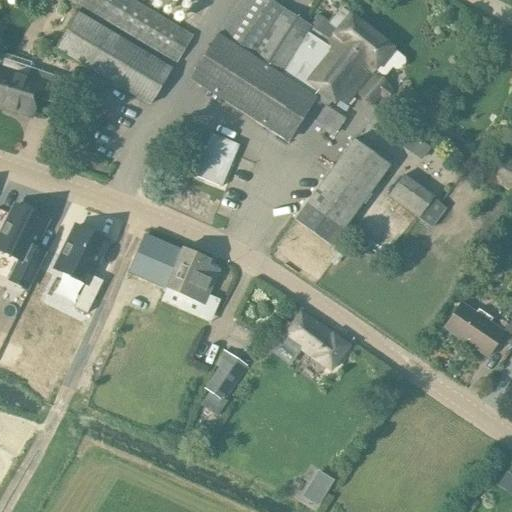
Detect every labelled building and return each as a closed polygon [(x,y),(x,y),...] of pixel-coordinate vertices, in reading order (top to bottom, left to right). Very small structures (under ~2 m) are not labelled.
[(66,0),(176,65),(193,36),(132,0),(66,0)] [(265,0),(238,0),(217,35),(188,80),(286,142),(314,97),(327,107),(331,102),(335,106),(339,102),(345,105),(373,70),(383,78),(391,69),(394,71),(397,71),(399,70),(402,69),(405,64),(404,59),(390,49),(350,16),(338,30),(317,16),(310,28),(265,0)] [(78,14),(56,50),(149,106),(171,69),(78,14)] [(0,106),(18,112),(18,111),(31,116),(37,99),(53,104),(61,79),(30,69),(32,62),(6,54),(0,56),(0,106)] [(374,74),(356,95),(372,107),(381,97),(386,101),(395,91),(390,86),(374,74)] [(193,176),(221,188),(238,146),(210,135),(193,176)] [(353,140),(305,206),(294,220),(331,247),(390,167),(353,140)] [(511,160),(506,156),(490,181),(511,194),(511,160)] [(403,175),(387,198),(417,220),(434,197),(403,175)] [(16,205),(0,237),(0,251),(19,261),(8,283),(25,291),(43,253),(33,248),(46,220),(33,214),(36,209),(23,203),(21,208),(16,205)] [(76,226),(55,270),(85,284),(73,308),(86,314),(102,281),(90,275),(107,241),(94,235),(96,230),(83,224),(81,228),(76,226)] [(164,289),(165,287),(204,305),(218,271),(207,266),(209,262),(181,250),(180,252),(144,236),(128,273),(164,289)] [(487,358),(499,339),(511,347),(511,345),(511,319),(503,333),(487,322),(489,319),(478,312),(476,315),(460,304),(443,329),(487,358)] [(281,333),(284,335),(279,341),(298,355),(301,351),(331,372),(349,348),(301,314),(292,328),(287,324),(281,333)] [(223,403),(247,367),(228,354),(204,390),(223,403)] [(304,497),(318,505),(332,481),(319,473),(304,497)] [(471,511),(478,503),(468,494),(459,505),(467,511),(471,511)]
